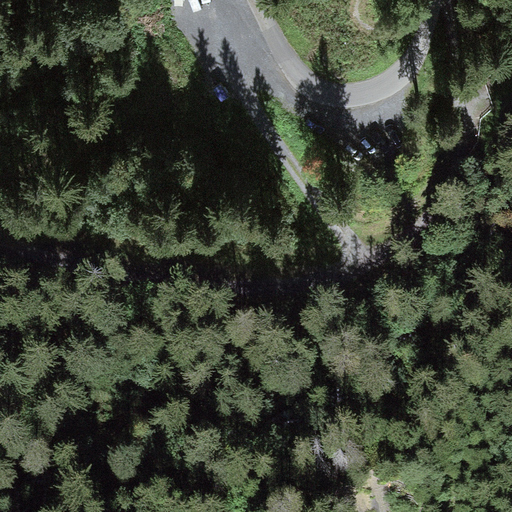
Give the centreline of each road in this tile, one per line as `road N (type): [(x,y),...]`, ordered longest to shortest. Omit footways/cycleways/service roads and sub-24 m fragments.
road 1 (track): [(360,247),(324,280),(230,293),(115,274),(0,235)]
road 2 (residential): [(253,0),(303,78),(332,94),(373,90),(405,70),(435,0)]
road 3 (track): [(360,247),(326,215),(264,127),(256,91),(263,17)]
